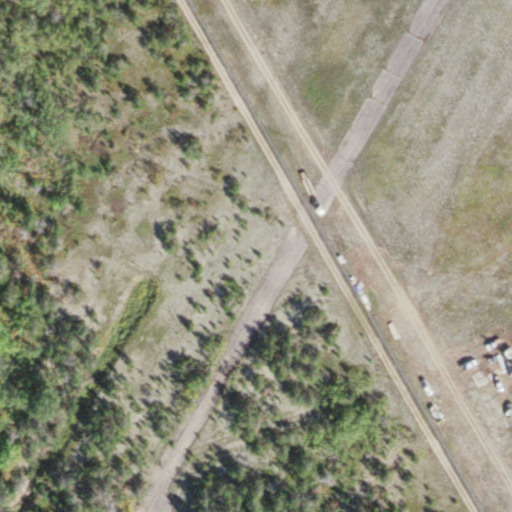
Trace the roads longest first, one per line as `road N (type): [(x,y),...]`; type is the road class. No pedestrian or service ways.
road 1 (track): [(211,0),(511,508)]
road 2 (residential): [(115,511),(319,190)]
